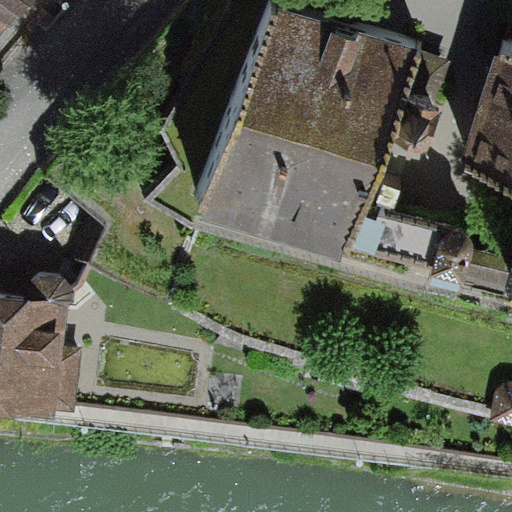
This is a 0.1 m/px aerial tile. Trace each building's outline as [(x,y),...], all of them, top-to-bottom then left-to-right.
[(0,0),(0,40),(32,5),(37,0),(0,0)] [(434,266),(352,245),(389,142),(426,152),(440,104),(432,100),(447,51),(274,1),(196,213),(349,259),(510,304),(503,325),(511,327),(511,263),(474,255),(473,242),(465,235),(455,234),(446,238),(439,247),(434,266)] [(511,40),(502,39),(470,163),(511,175),(511,40)] [(0,407),(56,413),(58,404),(77,406),(82,343),(65,343),(68,302),(74,296),(75,287),(64,273),(42,271),(33,276),(28,288),(28,295),(0,291),(0,407)] [(497,394),(490,418),(511,423),(511,383),(509,383),(497,394)]
